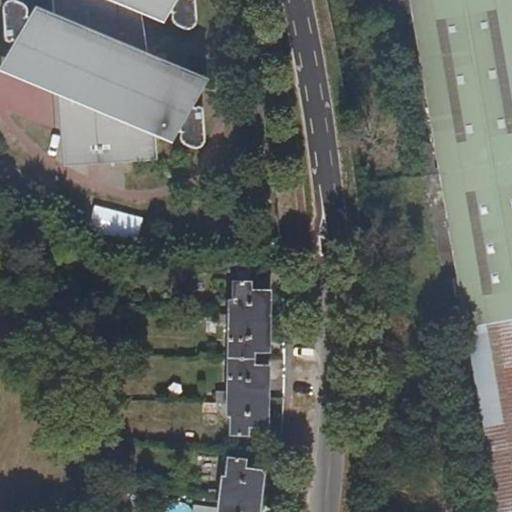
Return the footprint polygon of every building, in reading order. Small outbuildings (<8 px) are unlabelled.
[(182,0),(65,0),(71,44),(44,33),(28,25),(0,71),(0,85),(45,105),(56,109),(63,160),(66,166),(74,170),(121,168),(120,149),(146,148),(164,159),(199,99),(141,74),(134,28),(161,40),(182,0)] [(65,0),(42,0),(44,33),(71,44),(65,0)] [(511,511),(511,0),(412,0),(499,511),(511,511)] [(56,109),(45,105),(53,181),(147,171),(146,148),(120,149),(121,168),(74,170),(66,166),(63,160),(56,109)] [(244,442),(265,442),(266,382),(251,382),(251,365),(266,365),(266,309),(244,309),(244,299),(230,299),(230,318),(225,318),(225,331),(216,331),(216,341),(225,341),(224,406),(215,406),(215,416),(224,416),(224,432),(228,432),(228,449),(244,449),(244,442)] [(255,511),(258,488),(241,486),(243,477),(226,475),(224,493),(219,493),(217,505),(207,504),(205,511),(255,511)]
